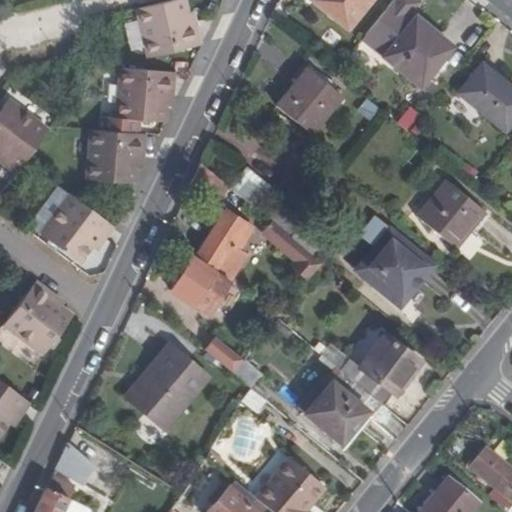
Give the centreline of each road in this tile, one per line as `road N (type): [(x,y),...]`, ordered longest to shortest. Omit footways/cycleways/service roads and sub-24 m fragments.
road 1 (residential): [(252,0),(9,511)]
road 2 (residential): [(366,511),(479,369)]
